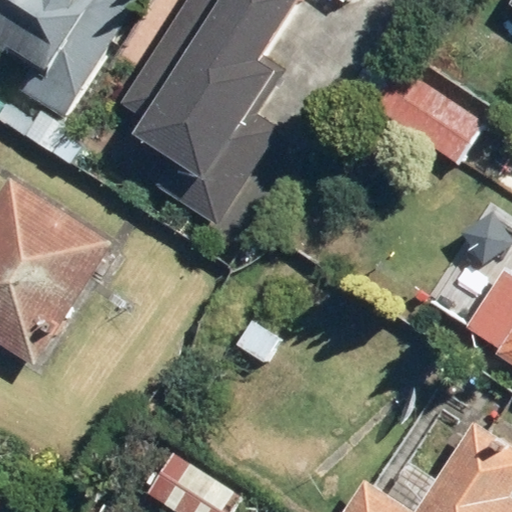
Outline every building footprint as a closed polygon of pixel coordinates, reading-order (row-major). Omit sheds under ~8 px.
[(0,0),(0,41),(38,66),(24,87),(69,117),(145,0),(0,0)] [(313,0),(193,0),(126,102),(155,121),(148,131),(182,153),(161,184),(224,225),(254,179),(229,163),(290,70),(274,59),(313,0)] [(463,164),(490,125),(382,51),(355,90),(463,164)] [(122,243),(19,178),(0,207),(0,339),(42,366),(122,243)] [(511,272),(476,327),(510,349),(507,354),(511,357),(511,272)] [(375,479),(352,511),(511,511),(511,440),(483,421),(423,511),(375,479)] [(238,511),(248,498),(179,453),(152,494),(179,511),(238,511)]
